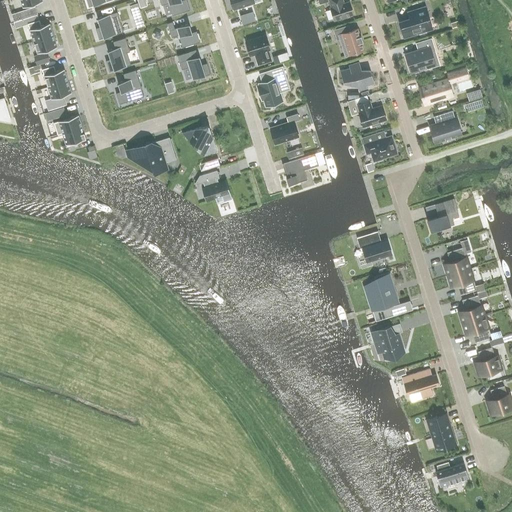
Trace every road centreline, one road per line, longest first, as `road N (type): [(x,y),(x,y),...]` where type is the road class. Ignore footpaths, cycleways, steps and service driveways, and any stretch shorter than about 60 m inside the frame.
road 1 (residential): [(483,462),(399,194),(418,161),(368,0)]
road 2 (residential): [(242,95),(102,139),(58,0)]
